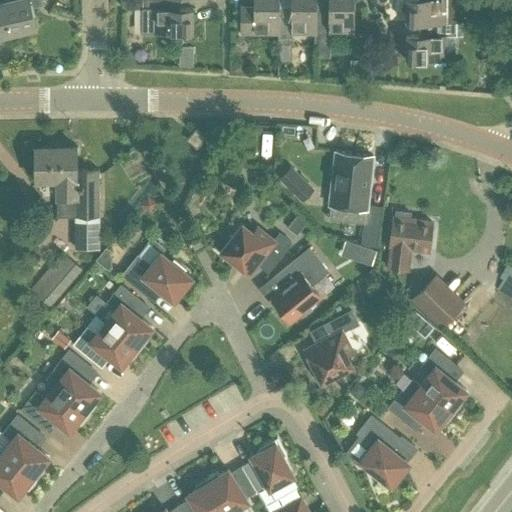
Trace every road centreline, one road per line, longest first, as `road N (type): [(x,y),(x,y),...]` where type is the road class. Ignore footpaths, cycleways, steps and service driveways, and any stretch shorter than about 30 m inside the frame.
road 1 (tertiary): [(96,103),(361,114),(511,157)]
road 2 (residential): [(40,511),(219,293),(272,402)]
road 3 (residential): [(272,402),(238,415),(96,511)]
road 4 (residential): [(351,511),(297,410),(272,402)]
road 5 (residential): [(496,406),(414,511)]
